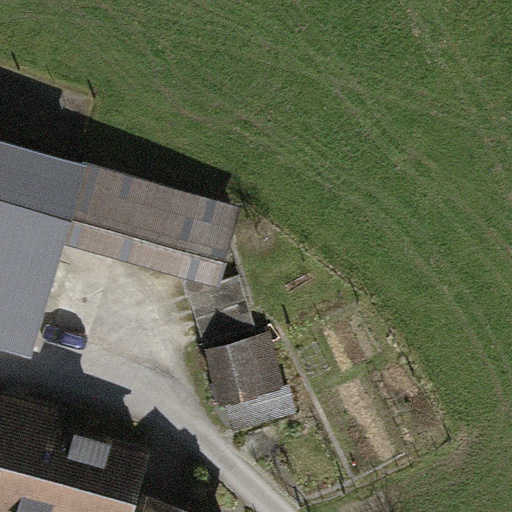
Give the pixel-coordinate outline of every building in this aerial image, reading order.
[(0,332),(30,341),(67,213),(218,256),(233,206),(0,139),(0,332)] [(240,276),(187,291),(203,345),(255,330),(240,276)] [(244,339),(212,347),(226,399),(258,391),(244,339)] [(227,401),(234,428),(295,413),(288,386),(227,401)] [(5,407),(0,425),(0,505),(6,507),(5,510),(12,511),(144,511),(148,501),(128,496),(141,452),(36,421),(37,417),(5,407)] [(144,511),(187,511),(148,501),(144,511)]
